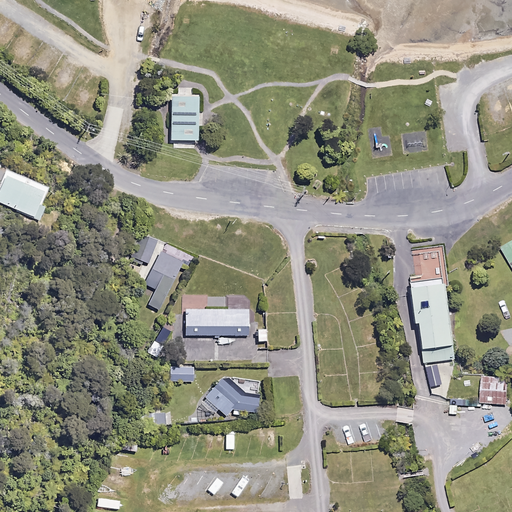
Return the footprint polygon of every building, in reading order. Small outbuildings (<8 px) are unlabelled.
[(200,99),(170,98),(168,143),(198,143),(199,118),(200,99)] [(0,180),(4,182),(0,192),(0,203),(42,221),(47,207),(41,204),(49,186),(9,170),(8,173),(0,169),(0,180)] [(159,240),(142,235),(134,259),(151,264),(159,240)] [(511,239),(498,249),(511,270),(511,239)] [(149,265),(143,278),(148,280),(147,284),(156,288),(148,304),(161,310),(183,261),(162,251),(154,267),(149,265)] [(453,361),(441,287),(406,293),(412,328),(416,327),(422,366),(453,361)] [(247,311),(184,310),(184,335),(246,337),(247,311)] [(173,331),(164,326),(151,353),(160,357),(173,331)] [(437,365),(427,368),(432,388),(441,386),(437,365)] [(194,366),(173,367),(174,381),(195,380),(194,366)] [(215,414),(220,409),(227,415),(233,408),(259,410),(261,378),(229,376),(229,382),(222,376),(201,402),(215,414)] [(480,378),(478,406),(506,408),(508,380),(480,378)] [(460,404),(450,403),(449,415),(459,415),(460,404)] [(503,414),(463,411),(463,421),(503,424),(503,414)] [(167,413),(151,414),(152,426),(168,426),(167,413)]
